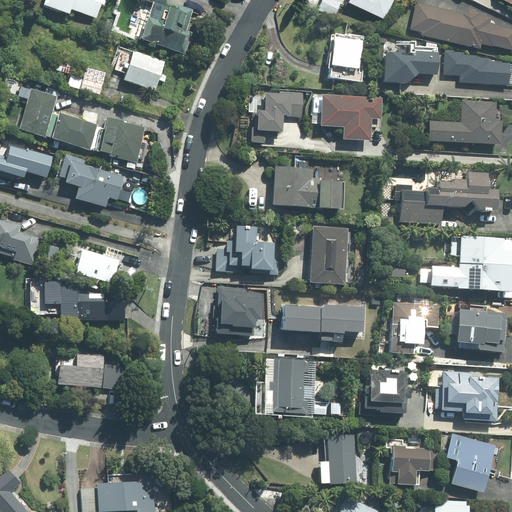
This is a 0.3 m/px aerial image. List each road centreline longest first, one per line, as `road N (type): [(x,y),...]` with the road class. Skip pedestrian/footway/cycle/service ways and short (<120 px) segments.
road 1 (residential): [(264,0),(216,85),(196,148),(169,358),(183,428)]
road 2 (residential): [(0,409),(116,431),(183,428)]
